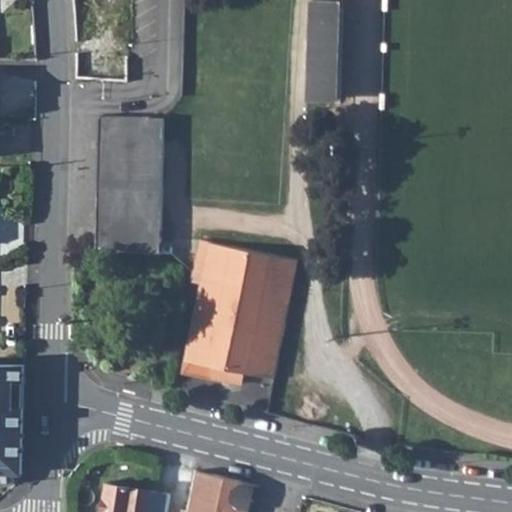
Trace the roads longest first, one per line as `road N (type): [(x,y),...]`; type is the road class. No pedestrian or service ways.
road 1 (residential): [(511,503),(397,488),(50,396)]
road 2 (residential): [(50,396),(52,0)]
